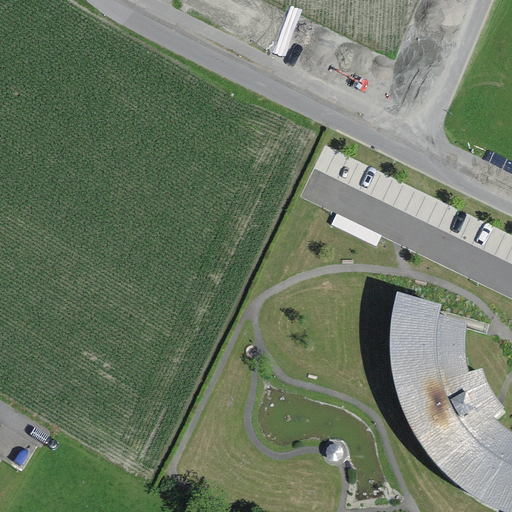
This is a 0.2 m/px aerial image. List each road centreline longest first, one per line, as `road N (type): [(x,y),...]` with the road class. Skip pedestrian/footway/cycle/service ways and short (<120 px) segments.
road 1 (residential): [(114,0),(423,155)]
road 2 (residential): [(423,155),(488,0)]
